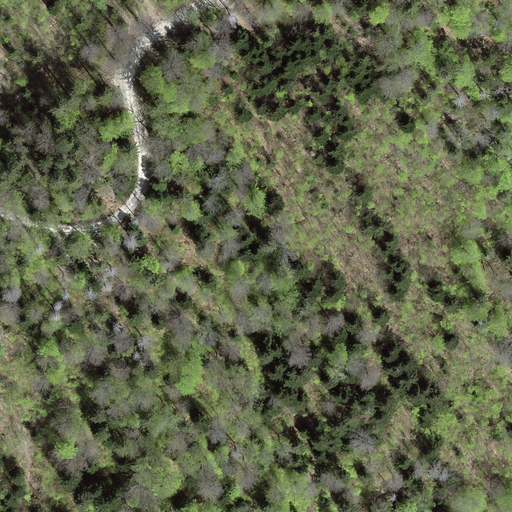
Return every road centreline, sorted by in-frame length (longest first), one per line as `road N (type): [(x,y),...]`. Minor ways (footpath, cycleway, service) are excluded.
road 1 (unclassified): [(0,212),(84,228),(124,211),(143,169),(131,60),(148,38),(203,0)]
road 2 (track): [(148,38),(355,18),(511,46)]
